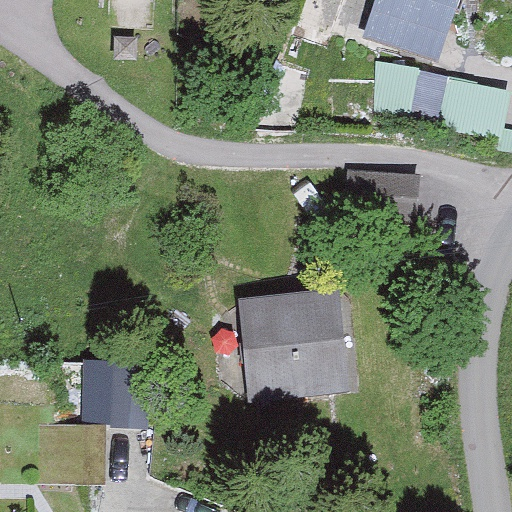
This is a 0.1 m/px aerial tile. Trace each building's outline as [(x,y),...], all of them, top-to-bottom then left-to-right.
[(160,20),(159,0),(120,0),(122,22),(160,20)] [(378,0),(361,54),(438,79),(463,0),(378,0)] [(509,104),(385,83),(376,133),(500,155),(509,104)] [(425,193),(350,187),(345,247),(420,253),(425,193)] [(239,311),(253,419),(356,406),(342,298),(239,311)] [(50,475),(110,478),(112,420),(52,418),(50,475)]
